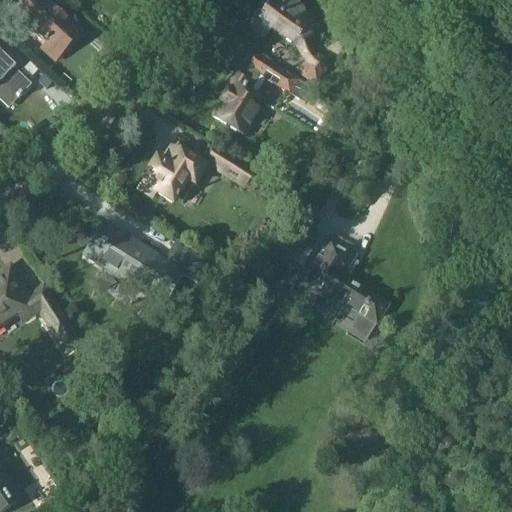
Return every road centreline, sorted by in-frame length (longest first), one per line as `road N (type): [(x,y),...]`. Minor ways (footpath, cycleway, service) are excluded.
road 1 (residential): [(0,189),(59,152),(200,0)]
road 2 (unclassified): [(511,189),(360,0)]
